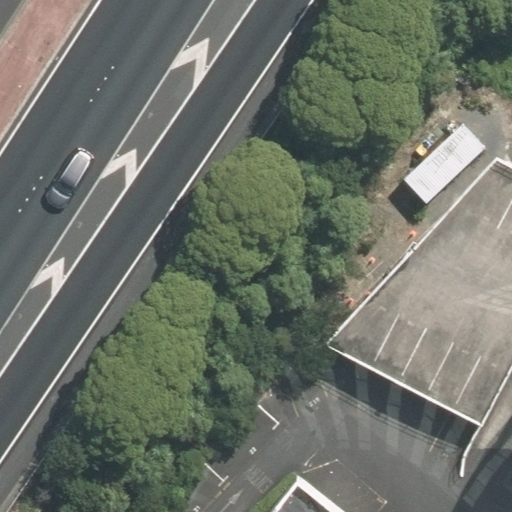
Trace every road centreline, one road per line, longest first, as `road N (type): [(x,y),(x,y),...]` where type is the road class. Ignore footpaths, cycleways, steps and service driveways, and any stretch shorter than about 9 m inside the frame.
road 1 (motorway): [(285,0),(0,412)]
road 2 (motorway): [(156,0),(0,245)]
road 3 (residential): [(336,437),(431,511)]
